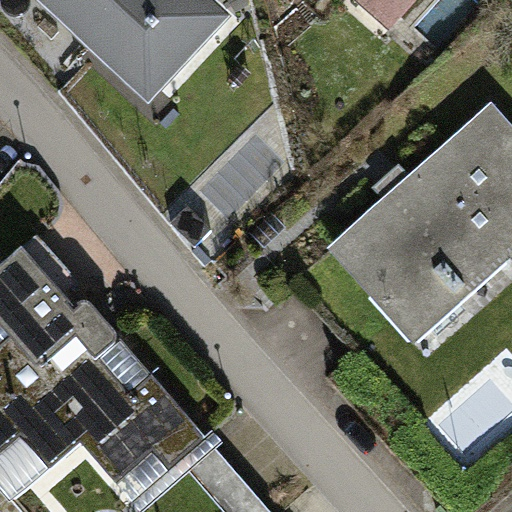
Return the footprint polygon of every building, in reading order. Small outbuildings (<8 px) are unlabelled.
[(150,87),(218,11),(205,0),(32,0),(96,55),(104,47),(150,87)] [(370,0),(401,26),(424,0),(370,0)] [(511,141),(491,119),(341,254),(412,333),(453,296),(460,304),(471,294),(463,285),(507,246),(511,252),(511,141)] [(0,272),(13,261),(0,246),(0,272)] [(0,313),(21,336),(0,354),(0,491),(19,511),(144,511),(155,503),(134,479),(156,459),(173,478),(211,444),(97,317),(94,313),(89,312),(84,314),(80,318),(22,252),(13,261),(0,272),(0,313)]
